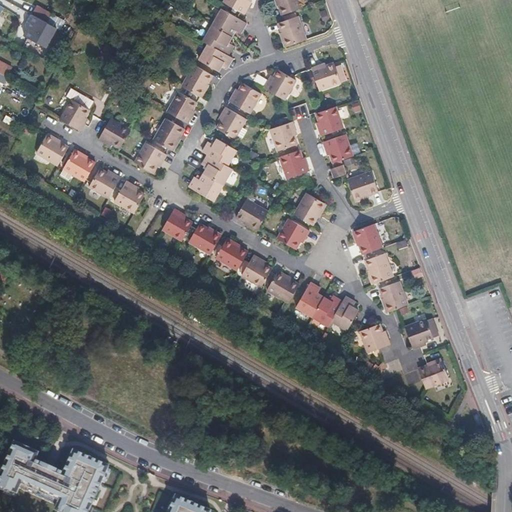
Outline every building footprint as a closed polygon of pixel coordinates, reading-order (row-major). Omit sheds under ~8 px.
[(248,0),(223,0),(218,10),(238,22),(243,15),(241,13),(249,0),(248,0)] [(271,0),(278,22),(299,15),(293,0),(271,0)] [(46,23),(39,19),(31,15),(23,28),(25,29),(22,34),(29,38),(32,32),(39,36),(46,23)] [(236,27),(217,16),(209,31),(228,42),(232,36),(237,39),(242,31),(236,27)] [(280,28),(275,29),(282,53),(302,47),(295,23),(280,28)] [(228,42),(209,31),(199,47),(204,50),(224,61),(230,50),(225,48),(228,42)] [(224,61),(204,50),(194,66),(209,74),(216,78),(220,72),(224,74),(230,65),(224,61)] [(0,74),(7,77),(12,66),(0,60),(0,74)] [(206,80),(191,70),(178,92),(197,103),(210,82),(206,80)] [(315,73),(306,75),(314,99),(336,91),(335,90),(342,88),(337,72),(330,74),(329,71),(316,75),(315,73)] [(266,89),(263,87),(259,94),(259,95),(281,107),(292,86),(273,76),(266,89)] [(230,101),(228,100),(223,109),(244,121),(256,99),(246,93),(237,88),(230,101)] [(194,109),(175,98),(163,117),(184,130),(189,122),(187,120),(194,109)] [(87,113),(69,102),(57,122),(78,134),(79,133),(82,127),(80,126),(87,113)] [(297,117),(308,116),(306,105),(295,106),(297,117)] [(216,120),(218,121),(210,134),(217,138),(230,145),(241,125),(220,113),(216,120)] [(320,118),(310,121),(315,134),(311,135),(314,144),(338,137),(331,114),(320,118)] [(127,134),(108,123),(96,142),(103,147),(104,145),(117,152),(127,134)] [(181,136),(161,125),(148,146),(161,153),(168,157),(181,136)] [(284,129),(261,137),(268,159),(289,153),(284,138),(286,137),(284,129)] [(53,150),(31,137),(21,156),(42,168),(53,150)] [(340,142),(316,150),(319,159),(322,158),(326,172),(336,169),(347,165),(340,142)] [(203,149),(198,158),(203,161),(221,172),(230,157),(212,147),(209,152),(203,149)] [(158,159),(140,149),(129,169),(148,180),(156,168),(158,169),(163,161),(158,159)] [(80,165),(59,153),(48,171),(69,184),(74,175),(80,165)] [(290,159),(270,164),(276,187),(294,181),(299,180),(296,171),(294,172),(290,159)] [(198,171),(204,175),(200,181),(217,191),(227,175),(221,172),(203,161),(198,171)] [(86,170),(81,179),(74,189),(95,201),(107,181),(99,176),(98,178),(86,170)] [(341,188),(347,208),(371,201),(365,180),(341,188)] [(197,187),(190,184),(184,194),(208,208),(217,191),(200,181),(197,187)] [(119,188),(112,184),(100,205),(120,216),(132,197),(119,190),(119,188)] [(323,210),(305,199),(292,222),(310,232),(323,210)] [(238,206),(232,217),(227,226),(249,238),(253,231),(260,219),(238,206)] [(173,217),(164,212),(151,234),(172,245),(180,230),(183,225),(172,219),(173,217)] [(308,237),(286,225),(275,244),(294,255),(300,244),(303,246),(308,237)] [(188,229),(186,233),(178,247),(199,259),(207,246),(210,241),(188,229)] [(364,230),(344,238),(353,261),(373,254),(364,230)] [(215,244),(212,249),(204,263),(226,275),(234,262),(237,257),(215,244)] [(243,259),(240,265),(232,280),(251,291),(259,277),(262,272),(252,266),(253,264),(243,259)] [(375,259),(355,267),(364,290),(367,289),(384,283),(375,259)] [(268,275),(265,280),(257,295),(275,306),(287,287),(287,286),(268,275)] [(301,287),(297,293),(287,312),(303,321),(314,302),(308,298),(311,293),(301,287)] [(390,289),(370,296),(379,319),(389,315),(399,311),(390,289)] [(321,306),(314,302),(303,321),(320,331),(323,326),(335,306),(324,300),(321,306)] [(338,301),(335,306),(323,326),(340,335),(340,336),(343,331),(352,315),(346,311),(348,307),(338,301)] [(419,327),(397,335),(405,355),(412,352),(414,351),(413,349),(425,344),(419,327)] [(371,329),(352,336),(361,360),(369,357),(383,352),(379,342),(376,343),(371,329)] [(420,374),(412,377),(419,397),(428,394),(430,401),(445,395),(435,368),(420,374)] [(451,410),(451,411),(454,419),(458,417),(460,424),(468,421),(459,401),(452,404),(454,408),(451,410)] [(44,457),(16,446),(0,479),(0,490),(21,500),(26,487),(65,503),(62,511),(96,511),(115,469),(80,454),(68,478),(40,465),(44,457)] [(209,511),(181,498),(174,511),(209,511)]
